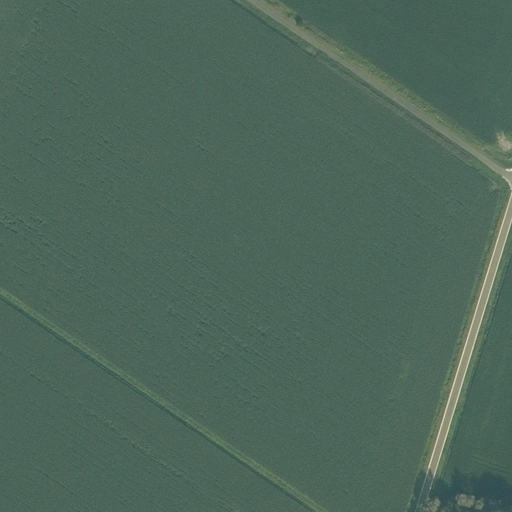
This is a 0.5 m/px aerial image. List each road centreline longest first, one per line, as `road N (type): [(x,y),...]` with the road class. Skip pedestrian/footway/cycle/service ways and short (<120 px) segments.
road 1 (unclassified): [(423,511),(511,203)]
road 2 (unclassified): [(511,180),(251,0)]
